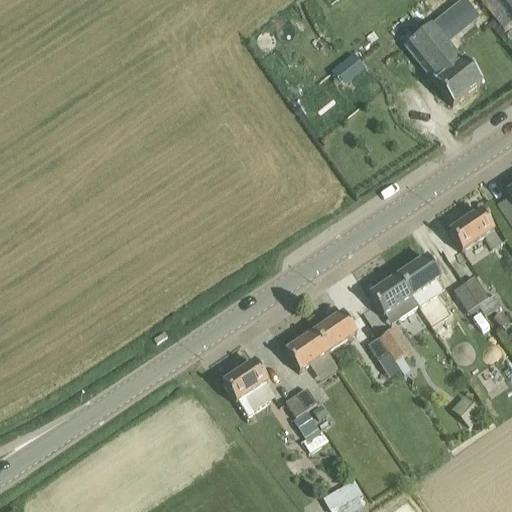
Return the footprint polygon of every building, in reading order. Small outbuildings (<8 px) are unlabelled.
[(511,0),(478,0),(489,13),(504,31),(511,24),(511,0)] [(449,45),(478,21),(463,3),(405,50),(452,109),(481,85),(449,45)] [(462,256),(464,254),(486,241),(493,253),(502,247),(480,214),(448,236),(453,242),(454,244),(462,256)] [(398,279),(403,287),(412,300),(440,281),(426,260),(398,279)] [(384,319),(391,329),(418,311),(403,287),(398,279),(369,298),(383,320),(384,319)] [(474,280),(464,287),(478,309),(488,302),(474,280)] [(486,322),(485,320),(478,309),(464,287),(454,294),(467,315),(461,319),(470,333),(486,322)] [(314,335),(328,356),(356,337),(342,316),(314,335)] [(510,329),(500,316),(493,321),(503,335),(510,329)] [(379,341),(389,357),(394,365),(410,355),(394,331),(379,341)] [(299,375),(310,368),(328,356),(314,335),(285,354),(299,375)] [(389,357),(379,341),(367,348),(377,365),(389,357)] [(222,387),(228,395),(236,407),(240,404),(257,392),(267,385),(254,365),(222,387)] [(307,392),(296,400),(306,415),(317,407),(307,392)] [(306,415),(296,400),(285,407),(294,422),(306,415)] [(482,419),(464,400),(451,413),(469,431),(482,419)] [(316,424),(327,417),(320,407),(309,414),(316,424)] [(294,424),(303,439),(317,431),(307,416),(294,424)] [(328,511),(339,511),(363,498),(354,483),(323,502),(328,511)]
